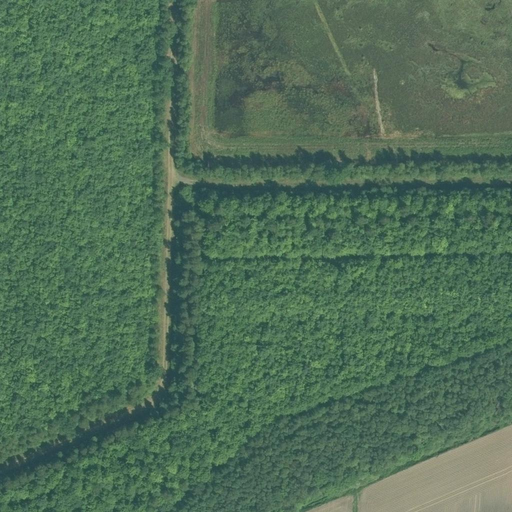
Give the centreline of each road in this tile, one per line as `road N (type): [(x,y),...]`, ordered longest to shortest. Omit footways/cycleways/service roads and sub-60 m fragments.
road 1 (track): [(174,0),(160,395),(0,469)]
road 2 (track): [(169,176),(511,178)]
